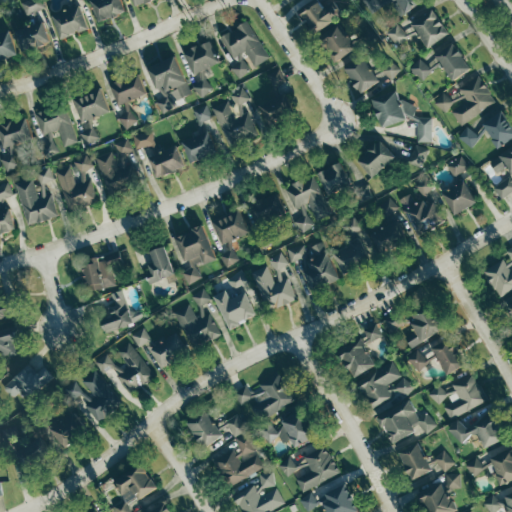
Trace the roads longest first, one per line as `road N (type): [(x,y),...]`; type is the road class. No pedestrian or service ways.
road 1 (residential): [(22,511),(97,469),(211,378),(373,300),(511,217)]
road 2 (residential): [(0,264),(193,196),(319,134),(331,121),(327,103),(254,0)]
road 3 (residential): [(222,0),(0,92)]
road 4 (residential): [(301,335),(398,511)]
road 5 (residential): [(440,262),(511,381)]
